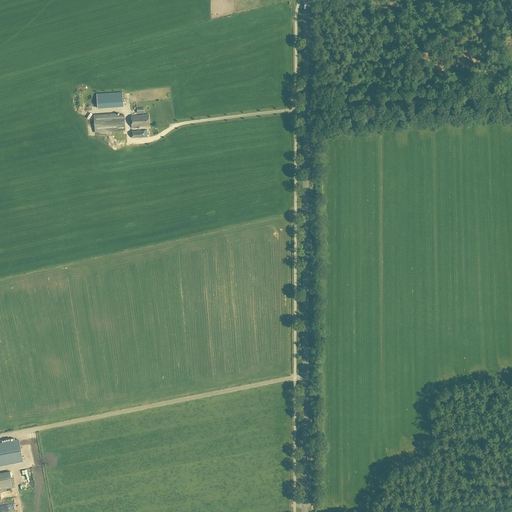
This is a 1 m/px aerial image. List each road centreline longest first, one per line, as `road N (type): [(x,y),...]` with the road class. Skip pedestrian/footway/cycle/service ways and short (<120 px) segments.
road 1 (unclassified): [(10,433),(304,376)]
road 2 (secondary): [(304,376),(306,108)]
road 3 (unclassified): [(306,108),(511,92)]
road 4 (secondary): [(302,511),(304,376)]
